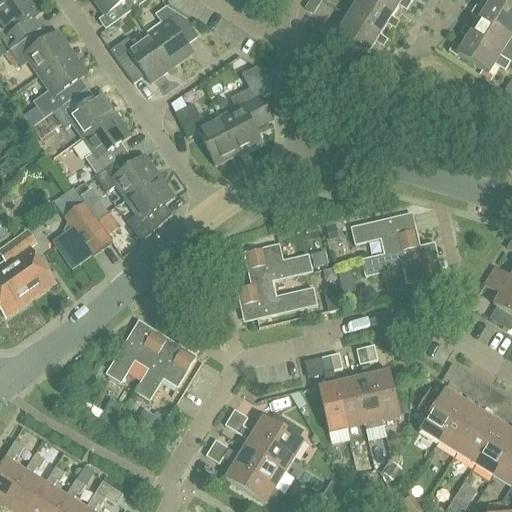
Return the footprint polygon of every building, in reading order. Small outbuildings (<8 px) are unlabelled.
[(33,0),(18,0),(0,13),(0,22),(6,31),(0,34),(0,39),(4,46),(0,48),(0,60),(6,56),(40,32),(34,22),(44,15),(33,0)] [(0,0),(0,13),(18,0),(0,0)] [(91,0),(105,18),(115,11),(121,21),(151,0),(91,0)] [(313,15),(322,1),(320,0),(311,0),(305,10),(313,15)] [(396,0),(358,0),(357,1),(389,21),(390,19),(397,8),(404,13),(409,5),(401,1),(400,3),(396,0)] [(357,1),(346,19),(378,39),(379,37),(385,26),(393,31),(398,24),(390,19),(389,21),(357,1)] [(479,21),(510,41),(511,37),(511,15),(491,2),(482,16),(474,11),(469,18),(477,23),(479,21)] [(148,38),(172,72),(193,57),(169,24),(178,18),(166,10),(155,18),(162,29),(148,38)] [(378,39),(346,19),(334,38),(366,58),(374,45),(382,49),(386,42),(379,37),(378,39)] [(479,21),(477,23),(471,33),(463,29),(458,36),(466,41),(468,39),(499,59),(499,58),(510,41),(479,21)] [(40,32),(6,56),(14,69),(19,66),(21,69),(29,64),(39,79),(72,56),(57,35),(47,42),(40,32)] [(172,72),(148,38),(133,49),(128,41),(110,54),(132,86),(144,78),(150,87),(172,72)] [(468,39),(466,41),(459,52),(451,47),(446,54),(457,60),(458,59),(481,74),(480,75),(491,82),(494,78),(496,80),(501,72),(504,73),(509,65),(499,58),(499,59),(468,39)] [(72,56),(39,79),(49,93),(33,105),(36,110),(33,112),(25,118),(33,130),(53,116),(87,92),(80,82),(87,78),(72,56)] [(234,112),(219,121),(237,157),(261,145),(258,139),(270,132),(268,127),(274,124),(261,100),(273,94),(271,79),(246,62),(240,69),(244,75),(241,77),(249,91),(228,101),(234,112)] [(94,102),(87,92),(53,116),(65,132),(72,127),(82,141),(116,118),(101,97),(94,102)] [(237,157),(219,121),(203,129),(191,107),(174,116),(187,142),(198,136),(215,169),(237,157)] [(116,118),(82,141),(93,157),(85,162),(96,178),(127,156),(120,147),(131,140),(116,118)] [(127,156),(96,178),(94,179),(105,195),(115,188),(126,204),(159,181),(143,159),(134,166),(127,156)] [(159,181),(126,204),(135,217),(126,224),(141,245),(171,219),(164,209),(173,201),(159,181)] [(54,204),(64,221),(74,234),(55,247),(72,273),(112,245),(74,191),(54,204)] [(107,215),(99,204),(90,210),(98,221),(107,215)] [(383,258),(404,253),(397,220),(349,231),(353,248),(380,243),(383,258)] [(0,253),(0,254),(7,265),(32,301),(55,285),(30,250),(36,246),(27,234),(0,253)] [(404,253),(383,258),(360,263),(364,280),(402,272),(406,288),(442,280),(434,246),(404,253)] [(250,289),(271,285),(312,276),(308,258),(283,264),(279,247),(242,256),(250,289)] [(32,301),(7,265),(0,270),(0,311),(6,320),(32,301)] [(495,271),(490,280),(511,293),(511,277),(510,280),(495,271)] [(511,293),(490,280),(485,288),(500,298),(494,307),(511,318),(511,326),(509,331),(511,332),(511,293)] [(271,285),(250,289),(235,292),(243,326),(256,323),(258,330),(273,326),(272,319),(316,309),(312,292),(275,300),(271,285)] [(148,372),(168,340),(139,323),(106,377),(121,386),(135,364),(148,372)] [(168,340),(148,372),(135,394),(150,403),(163,381),(179,390),(198,359),(168,340)] [(364,350),(367,365),(378,363),(374,348),(364,350)] [(367,365),(364,350),(356,352),(360,366),(367,365)] [(339,356),(329,358),(332,373),(342,371),(339,356)] [(332,373),(329,358),(321,360),(325,374),(332,373)] [(368,368),(371,378),(381,424),(400,420),(389,374),(379,376),(377,366),(368,368)] [(467,398),(477,381),(459,370),(448,387),(467,398)] [(381,424),(371,378),(353,382),(364,428),(381,424)] [(477,381),(467,398),(486,410),(496,393),(477,381)] [(364,428),(353,382),(336,386),(346,432),(364,428)] [(346,432),(336,386),(317,391),(328,437),(346,432)] [(439,445),(464,404),(446,392),(441,399),(430,392),(416,414),(427,421),(420,433),(439,445)] [(511,409),(511,402),(496,393),(486,410),(504,422),(511,409)] [(121,410),(110,404),(103,417),(114,423),(121,410)] [(482,415),(464,404),(439,445),(458,456),(482,415)] [(144,411),(136,424),(147,431),(146,432),(158,439),(169,421),(157,414),(155,417),(144,411)] [(235,412),(229,421),(243,429),(248,420),(235,412)] [(482,415),(458,456),(476,468),(501,427),(482,415)] [(276,416),(271,424),(298,441),(303,433),(276,416)] [(264,420),(255,436),(295,461),(305,445),(264,420)] [(243,429),(229,421),(225,428),(238,436),(243,429)] [(511,451),(511,433),(501,427),(476,468),(495,479),(511,451)] [(255,436),(245,451),(285,476),(295,461),(255,436)] [(216,443),(210,452),(224,459),(229,451),(216,443)] [(0,505),(4,507),(26,472),(12,463),(16,457),(19,459),(25,450),(15,444),(0,467),(0,505)] [(285,476),(245,451),(236,466),(276,491),(285,476)] [(511,451),(495,479),(511,489),(511,451)] [(224,459),(210,452),(206,458),(220,466),(224,459)] [(35,456),(26,472),(4,507),(11,511),(29,511),(46,484),(33,476),(37,469),(39,471),(45,462),(35,456)] [(284,497),(276,491),(236,466),(225,483),(272,511),(282,497),(284,498),(284,497)] [(56,469),(46,484),(29,511),(57,511),(66,497),(53,489),(57,482),(60,484),(65,475),(56,469)] [(76,482),(66,497),(57,511),(85,511),(87,510),(73,501),(77,495),(80,497),(86,488),(76,482)] [(96,494),(87,510),(85,511),(95,511),(98,507),(101,509),(106,500),(117,507),(122,497),(102,484),(96,494)] [(423,511),(411,494),(400,502),(407,511),(423,511)] [(511,506),(511,498),(511,501),(488,506),(490,511),(511,506)]
